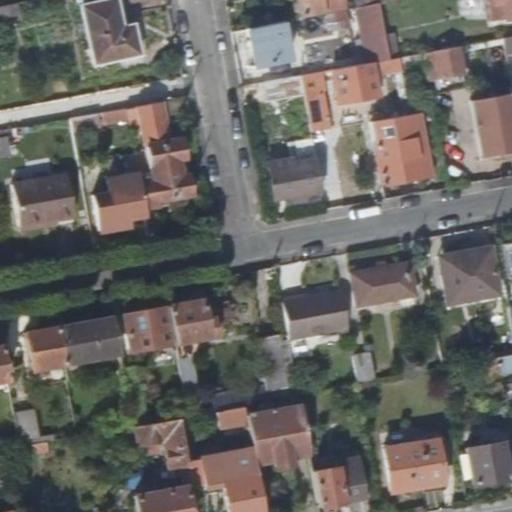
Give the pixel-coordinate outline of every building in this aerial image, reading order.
[(80,8),(89,52),(100,50),(103,65),(137,59),(133,38),(122,40),(121,31),(115,2),(108,3),(107,0),(82,0),(83,8),(80,8)] [(340,0),(296,0),(300,17),(343,8),(340,0)] [(511,0),(487,0),(491,23),(505,21),(505,24),(511,22),(511,0)] [(17,6),(0,9),(0,20),(19,17),(17,6)] [(378,8),(359,11),(361,25),(380,21),(378,8)] [(281,26),(249,33),(255,69),(288,62),(281,26)] [(368,30),(375,66),(378,66),(390,63),(384,27),(368,30)] [(132,29),(121,31),(122,40),(133,38),(132,29)] [(511,40),(501,42),(504,58),(511,56),(511,40)] [(458,50),(434,55),(440,81),(456,78),(463,76),(458,50)] [(390,63),(378,66),(379,73),(388,71),(389,77),(402,74),(400,62),(390,63)] [(369,67),(373,87),(381,86),(379,73),(378,66),(375,66),(369,67)] [(375,97),(373,87),(369,67),(332,74),(338,105),(375,97)] [(301,79),(303,92),(318,88),(316,76),(301,79)] [(266,104),(304,97),(303,92),(301,79),(263,86),(266,104)] [(127,120),(128,128),(142,125),(151,177),(179,171),(177,162),(182,161),(179,143),(169,145),(161,104),(125,111),(127,120)] [(511,110),(471,118),(479,161),(511,154),(511,110)] [(127,120),(125,111),(102,115),(103,124),(127,120)] [(94,116),(70,121),(72,134),(97,129),(94,116)] [(370,125),(382,188),(420,181),(409,119),(409,117),(403,119),(370,125)] [(6,142),(0,143),(0,160),(9,159),(6,142)] [(316,162),(321,194),(338,191),(333,159),(316,162)] [(281,201),(321,194),(316,162),(293,166),(292,162),(268,166),(272,191),(279,190),(281,201)] [(151,177),(138,179),(138,180),(145,216),(157,213),(157,208),(189,202),(185,180),(180,181),(179,171),(151,177)] [(65,177),(12,187),(20,229),(73,218),(65,177)] [(110,198),(93,201),(99,235),(127,230),(126,221),(145,218),(145,216),(138,180),(108,185),(110,198)] [(279,190),(272,191),(274,202),(281,201),(279,190)] [(492,251),(449,259),(452,278),(443,280),(448,308),(501,297),(492,251)] [(410,266),(352,276),(357,311),(416,299),(410,266)] [(340,293),(281,305),(287,342),(347,331),(340,293)] [(203,304),(169,310),(176,347),(217,339),(214,322),(207,324),(203,304)] [(163,311),(124,318),(127,339),(134,338),(138,355),(170,348),(163,311)] [(77,320),(78,327),(87,325),(86,318),(77,320)] [(56,331),(64,369),(119,359),(112,320),(89,325),(91,330),(75,333),(74,328),(56,331)] [(91,330),(89,325),(87,325),(78,327),(74,328),(75,333),(91,330)] [(32,374),(64,369),(56,331),(25,337),(32,374)] [(275,339),(252,343),(262,394),(264,393),(280,390),(284,389),(275,339)] [(178,360),(183,389),(197,385),(192,357),(178,360)] [(352,360),(356,386),(371,383),(366,357),(352,360)] [(511,357),(475,364),(478,379),(511,372),(511,357)] [(139,371),(122,374),(127,399),(143,396),(139,371)] [(183,389),(188,411),(201,408),(197,385),(183,389)] [(280,390),(264,393),(266,400),(281,397),(280,390)] [(226,439),(249,435),(246,419),(244,406),(225,410),(227,422),(223,423),(226,439)] [(246,419),(249,435),(255,469),(273,466),(275,471),(291,468),(290,463),(307,459),(299,408),(274,413),(273,406),(258,409),(259,416),(246,419)] [(14,417),(20,448),(28,446),(39,444),(33,414),(14,417)] [(178,419),(132,427),(135,447),(139,446),(141,458),(155,455),(153,444),(162,442),(167,469),(186,465),(178,419)] [(435,442),(382,452),(390,496),(444,486),(435,442)] [(39,444),(28,446),(30,458),(46,454),(43,443),(39,444)] [(501,443),(466,450),(474,486),(508,480),(501,443)] [(333,470),(310,474),(316,511),(365,503),(358,461),(333,466),(333,470)] [(262,511),(257,480),(222,487),(226,511),(262,511)] [(185,511),(182,492),(132,501),(134,511),(185,511)]
